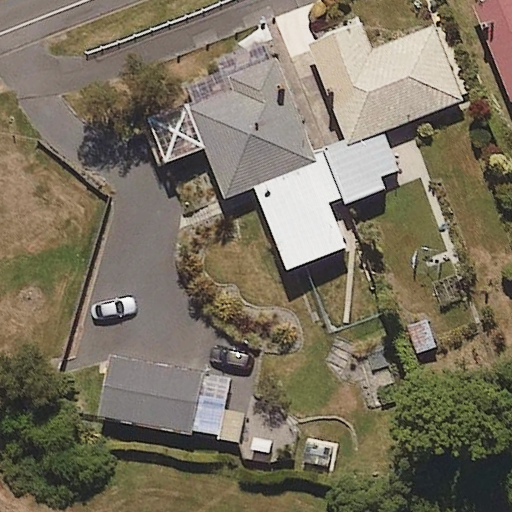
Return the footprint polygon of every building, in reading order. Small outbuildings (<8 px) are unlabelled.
[(511,0),(474,0),(511,98),(511,0)] [(327,148),(346,197),(349,204),(388,188),(384,177),(401,171),(386,131),(465,101),(437,28),(374,52),(364,25),(295,52),(331,146),(327,148)] [(316,152),(276,48),(227,67),(187,82),(193,99),(142,118),(161,166),(209,148),(228,198),(259,186),(291,269),(349,247),(332,203),(346,197),(327,148),(316,152)] [(224,412),(230,378),(111,357),(100,417),(242,443),(247,416),(224,412)] [(296,460),(293,420),(262,422),(264,461),(296,460)]
